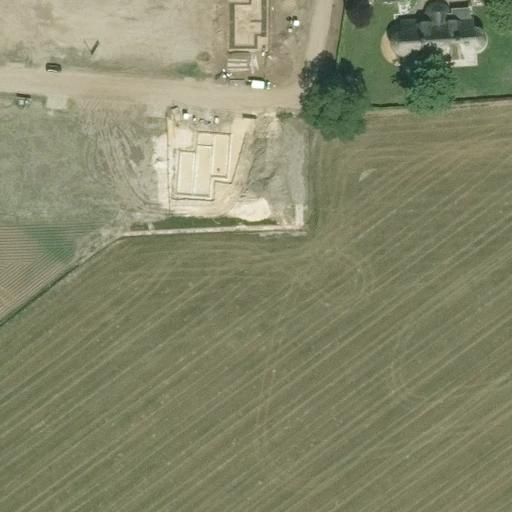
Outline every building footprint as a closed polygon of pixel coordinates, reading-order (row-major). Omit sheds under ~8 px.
[(142,6),(142,54),(174,54),(174,19),(190,19),(189,0),(172,0),(172,6),(142,6)] [(230,0),(231,3),(231,49),(257,49),(257,37),(265,37),(264,0),(230,0)] [(50,14),(50,47),(105,47),(105,14),(50,14)] [(471,19),(438,22),(402,24),(403,34),(401,34),(399,35),(398,35),(396,36),(395,37),(393,39),(392,40),(392,42),(391,44),(391,46),(391,47),(391,49),(392,51),(393,53),(394,54),(396,55),(397,56),(399,57),(401,57),(403,57),(404,57),(405,67),(474,63),(471,19)] [(0,153),(44,157),(46,143),(62,145),(63,128),(23,125),(24,119),(10,118),(10,116),(0,115),(0,153)] [(96,125),(93,158),(145,162),(147,129),(96,125)] [(180,152),(176,196),(210,198),(212,178),(228,179),(231,136),(197,133),(195,153),(180,152)] [(145,162),(143,176),(155,177),(156,163),(145,162)]
